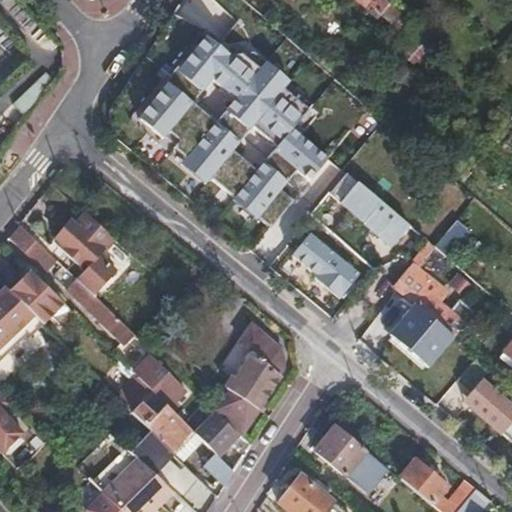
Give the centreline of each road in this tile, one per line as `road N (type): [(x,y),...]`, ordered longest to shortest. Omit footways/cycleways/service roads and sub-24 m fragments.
road 1 (residential): [(64,129),(339,352)]
road 2 (residential): [(339,352),(511,496)]
road 3 (residential): [(235,511),(339,352)]
road 4 (track): [(420,234),(332,346)]
